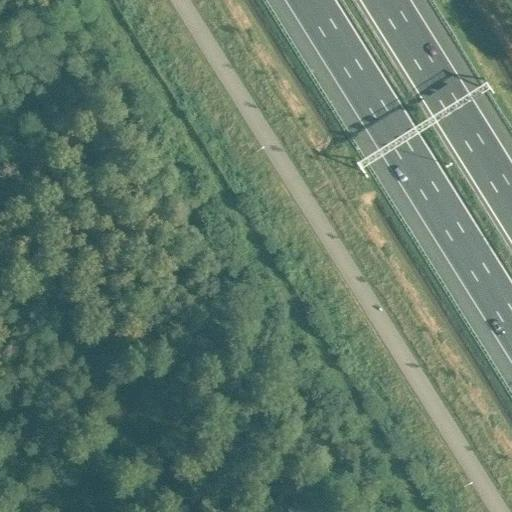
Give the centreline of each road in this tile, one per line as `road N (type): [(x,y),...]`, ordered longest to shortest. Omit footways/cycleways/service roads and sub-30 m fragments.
road 1 (unclassified): [(495,511),(176,0)]
road 2 (motorway): [(310,0),(511,321)]
road 3 (motorway): [(511,199),(387,0)]
